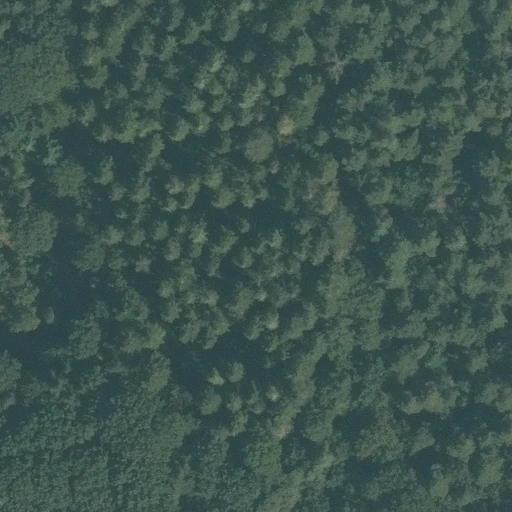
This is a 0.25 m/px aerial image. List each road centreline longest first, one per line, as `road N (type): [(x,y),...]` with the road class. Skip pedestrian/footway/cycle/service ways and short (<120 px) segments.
road 1 (track): [(302,0),(361,278)]
road 2 (track): [(361,278),(412,511)]
